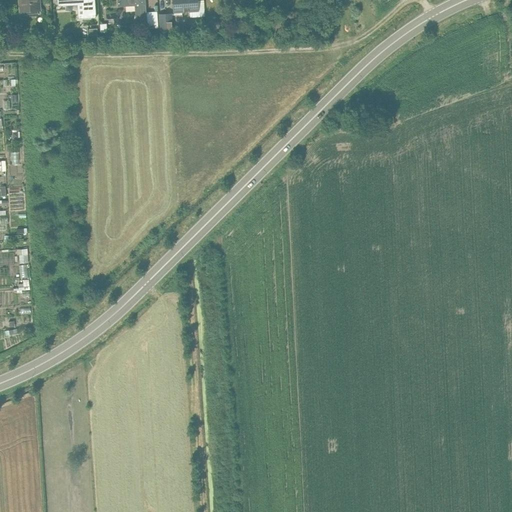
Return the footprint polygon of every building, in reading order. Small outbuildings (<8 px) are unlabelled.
[(27,11),(27,13),(36,13),(36,10),(40,10),(39,0),(24,0),(25,11),(27,11)] [(56,0),(57,6),(58,6),(58,4),(83,3),(84,17),(89,16),(89,17),(95,16),(95,18),(96,18),(94,0),(56,0)] [(157,27),(157,22),(156,12),(146,12),(144,0),(117,0),(118,6),(135,5),(136,24),(146,24),(146,28),(157,27)] [(203,0),(197,1),(196,0),(172,0),(173,6),(174,12),(190,11),(191,17),(204,16),(203,0)] [(161,29),(170,29),(172,28),(171,14),(160,15),(161,29)] [(28,249),(19,249),(20,263),(28,263),(28,249)] [(20,277),(28,277),(28,272),(24,271),(24,266),(21,266),(20,277)]
